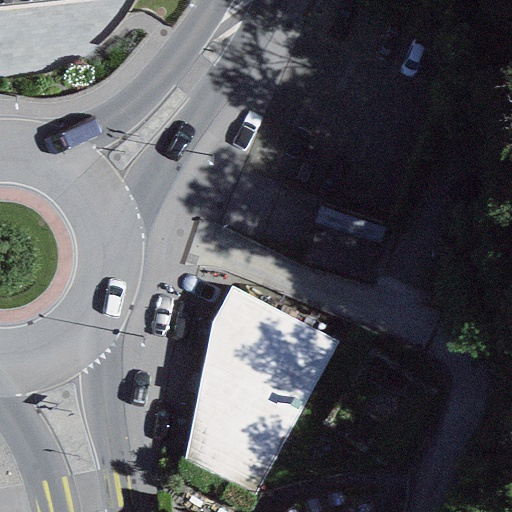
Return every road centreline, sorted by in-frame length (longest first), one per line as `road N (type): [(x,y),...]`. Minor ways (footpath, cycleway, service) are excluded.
road 1 (secondary): [(92,183),(184,87),(242,0)]
road 2 (secondary): [(35,356),(65,344),(107,297),(116,236),(92,183)]
road 3 (secondary): [(83,511),(35,356)]
